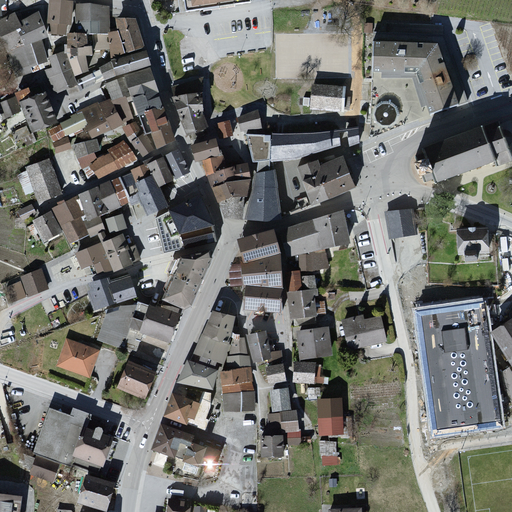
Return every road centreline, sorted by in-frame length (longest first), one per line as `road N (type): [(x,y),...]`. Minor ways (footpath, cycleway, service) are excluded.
road 1 (residential): [(434,511),(368,194)]
road 2 (residential): [(226,241),(173,126),(144,9)]
road 3 (tertiary): [(149,424),(226,241)]
road 4 (residential): [(149,424),(0,373)]
road 5 (tertiary): [(226,241),(368,194)]
road 6 (tertiary): [(389,176),(418,142),(511,110)]
road 7 (residential): [(389,176),(511,231)]
